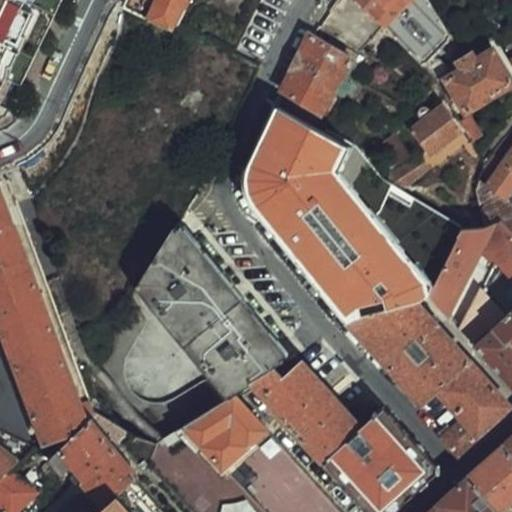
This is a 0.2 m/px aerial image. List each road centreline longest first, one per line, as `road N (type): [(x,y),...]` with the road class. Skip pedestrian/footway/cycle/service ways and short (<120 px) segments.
road 1 (residential): [(458,470),(227,215),(224,179),(269,52),(304,0)]
road 2 (residential): [(95,0),(49,96),(18,142),(0,148)]
